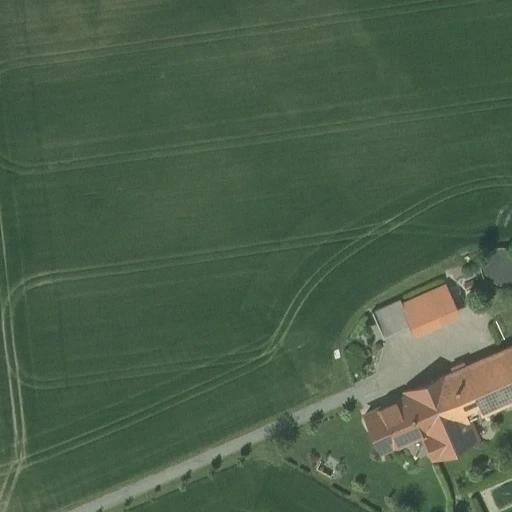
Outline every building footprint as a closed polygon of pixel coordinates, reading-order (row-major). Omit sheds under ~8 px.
[(511,255),(509,254),(502,253),(495,254),(489,258),(485,264),(484,272),(486,279),(490,284),(496,288),(503,289),(510,288),(511,286),(511,255)] [(472,280),(448,291),(454,306),(455,305),(479,294),(472,280)] [(446,288),(402,307),(410,326),(414,335),(459,315),(455,305),(454,306),(448,291),(446,288)] [(399,300),(371,312),(382,338),(410,326),(402,307),(399,300)] [(511,345),(403,393),(421,433),(432,457),(476,438),(467,420),(511,400),(511,345)] [(404,397),(364,414),(381,451),(421,433),(404,397)]
